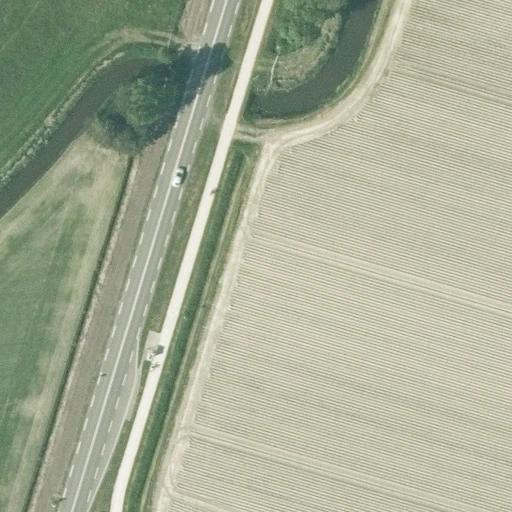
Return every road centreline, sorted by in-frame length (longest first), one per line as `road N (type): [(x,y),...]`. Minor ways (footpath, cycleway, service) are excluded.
road 1 (secondary): [(70,511),(224,0)]
road 2 (track): [(210,48),(273,66),(295,62),(331,0)]
